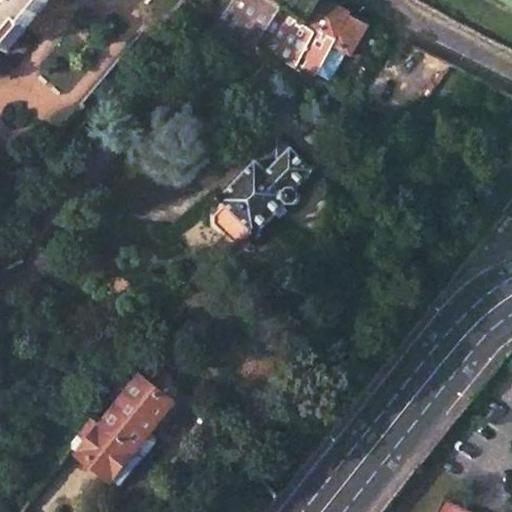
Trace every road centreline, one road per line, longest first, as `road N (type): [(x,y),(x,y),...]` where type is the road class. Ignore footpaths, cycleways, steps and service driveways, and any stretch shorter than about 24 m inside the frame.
road 1 (trunk): [(161,0),(398,229),(511,357)]
road 2 (primary): [(511,274),(444,330),(299,511)]
road 3 (primary): [(345,511),(483,339),(511,315)]
road 4 (trunk): [(511,105),(403,0)]
road 5 (residential): [(390,0),(511,68)]
